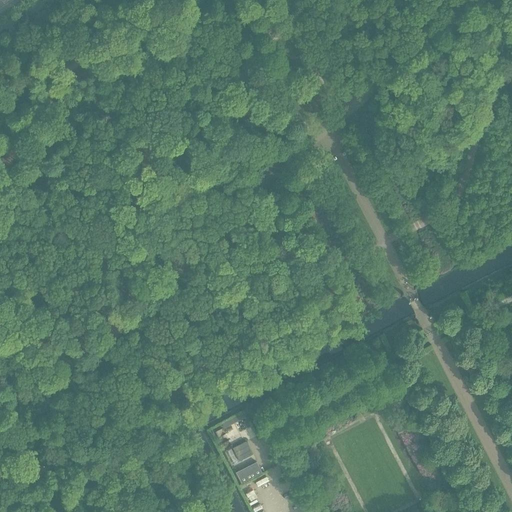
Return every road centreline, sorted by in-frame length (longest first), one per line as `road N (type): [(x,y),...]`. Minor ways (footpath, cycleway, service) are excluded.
road 1 (unclassified): [(0,403),(100,341),(469,0)]
road 2 (unknown): [(0,213),(137,129),(255,0)]
